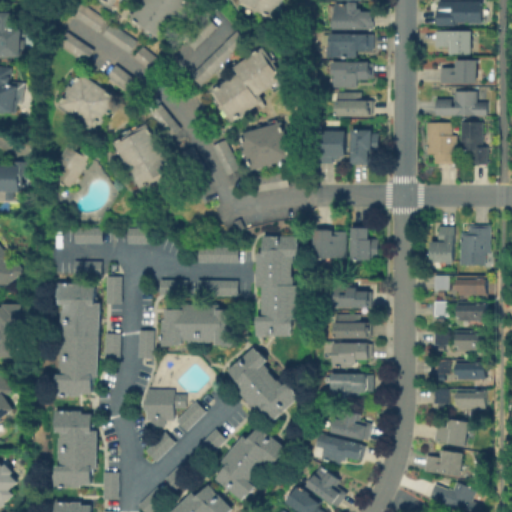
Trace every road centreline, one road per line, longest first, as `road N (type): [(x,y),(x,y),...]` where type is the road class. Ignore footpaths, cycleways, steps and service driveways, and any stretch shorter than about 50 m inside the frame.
road 1 (residential): [(403,0),(405,385),(398,455),(372,511)]
road 2 (residential): [(504,196),(307,194),(233,210)]
road 3 (residential): [(233,210),(181,107),(67,18)]
